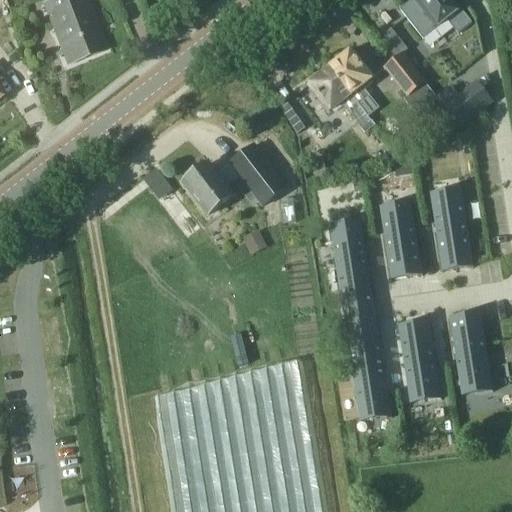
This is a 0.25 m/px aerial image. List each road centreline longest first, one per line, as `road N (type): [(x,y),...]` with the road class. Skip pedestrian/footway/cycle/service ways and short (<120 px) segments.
road 1 (unclassified): [(0,205),(263,0)]
road 2 (unknown): [(475,0),(511,159)]
road 3 (unknown): [(511,276),(480,289),(394,301)]
